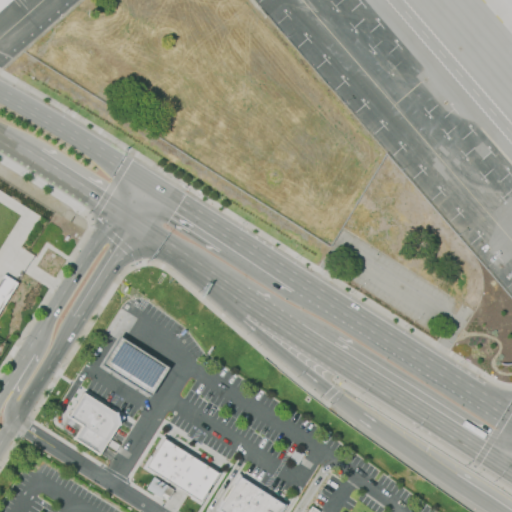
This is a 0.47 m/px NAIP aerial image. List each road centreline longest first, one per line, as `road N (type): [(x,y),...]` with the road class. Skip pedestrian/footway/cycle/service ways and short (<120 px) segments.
road 1 (primary): [(511,415),(299,282)]
road 2 (residential): [(118,212),(0,394)]
road 3 (primary): [(327,355),(498,464)]
road 4 (motorway): [(194,264),(245,324),(330,393)]
road 5 (primary): [(138,180),(0,94)]
road 6 (residential): [(0,441),(78,319)]
road 7 (motorway): [(330,393),(448,474)]
road 8 (primary): [(137,226),(244,297)]
